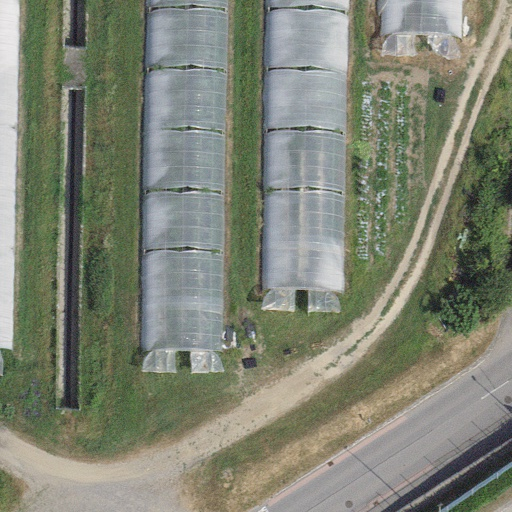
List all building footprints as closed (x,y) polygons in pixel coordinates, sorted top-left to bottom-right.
[(210,0),(149,0),(144,338),(205,339),(210,0)] [(339,0),(283,0),(278,358),(334,358),(339,0)] [(420,0),(361,0),(358,310),(417,310),(420,0)] [(495,0),(433,0),(431,148),(493,149),(495,0)] [(18,11),(0,10),(0,354),(10,355),(18,11)]
